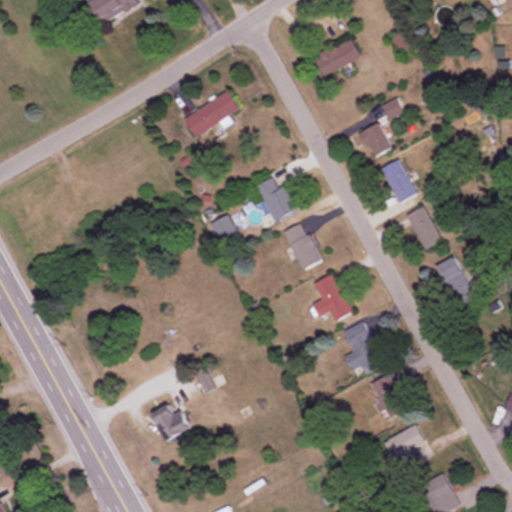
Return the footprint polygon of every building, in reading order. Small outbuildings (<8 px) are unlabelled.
[(139,5),(136,0),(89,0),(105,26),(139,5)] [(407,59),(422,48),(407,28),(392,40),(407,59)] [(316,55),(326,75),(364,58),(354,37),(316,55)] [(241,108),(229,90),(185,118),(197,136),(241,108)] [(393,148),(380,123),(362,132),(375,157),(393,148)] [(384,168),(401,203),(418,194),(401,159),(384,168)] [(256,186),(275,222),(299,210),(286,184),(279,187),(274,177),(256,186)] [(443,241),(426,206),(409,215),(426,249),(443,241)] [(241,235),(228,213),(212,223),(225,244),(241,235)] [(285,231),(305,269),(324,260),(304,221),(285,231)] [(457,307),(475,299),(458,257),(440,264),(457,307)] [(320,317),(332,311),(337,321),(354,312),(334,273),(315,283),(324,299),(314,304),(320,317)] [(345,356),(352,371),(362,366),(366,374),(385,365),(364,321),(345,331),(355,352),(345,356)] [(391,419),(408,411),(390,375),(370,384),(383,410),(386,409),(391,419)] [(191,419),(180,422),(177,410),(158,416),(165,439),(194,430),(191,419)] [(390,439),(405,471),(425,461),(418,447),(427,443),(418,425),(390,439)] [(418,488),(429,511),(449,511),(461,507),(445,474),(418,488)]
